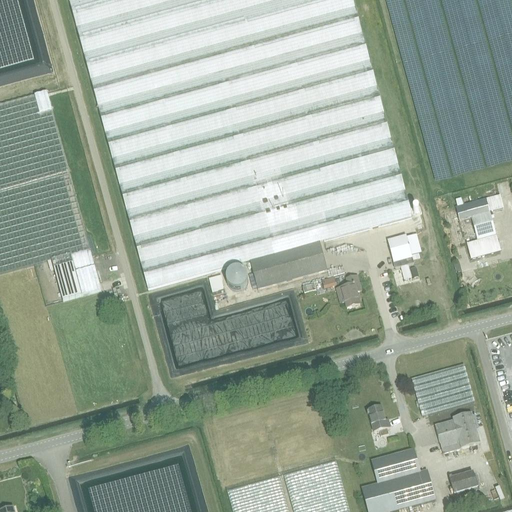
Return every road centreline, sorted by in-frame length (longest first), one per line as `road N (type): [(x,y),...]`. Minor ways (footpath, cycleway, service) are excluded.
road 1 (unclassified): [(164,412),(51,0)]
road 2 (unclassified): [(164,412),(511,318)]
road 3 (unclassified): [(0,457),(164,412)]
